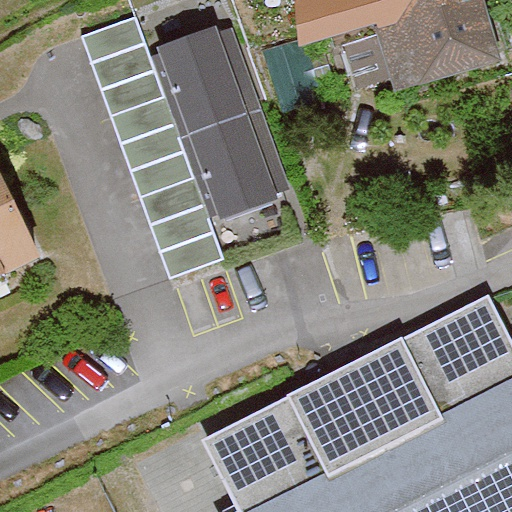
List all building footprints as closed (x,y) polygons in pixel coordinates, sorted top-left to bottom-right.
[(499,0),(326,0),(305,6),(317,52),(383,35),(399,96),(489,73),(472,7),(499,0)] [(140,14),(89,30),(166,276),(217,260),(140,14)] [(276,199),(215,29),(159,49),(219,220),(276,199)] [(0,190),(0,282),(37,265),(0,190)] [(511,511),(511,347),(490,306),(209,452),(244,511),(511,511)]
